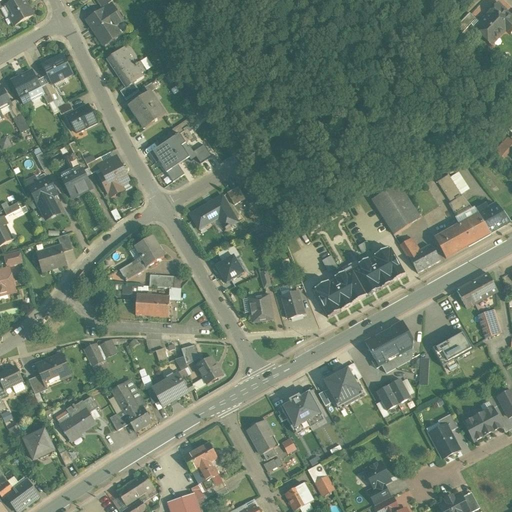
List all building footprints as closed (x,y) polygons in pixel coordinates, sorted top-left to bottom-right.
[(24,0),(17,0),(4,7),(15,27),(33,16),(24,0)] [(111,0),(95,0),(101,9),(112,1),(111,0)] [(483,37),(507,14),(504,11),(504,10),(499,5),(498,5),(489,14),(490,15),(485,20),(475,29),(483,37)] [(111,6),(87,22),(103,46),(120,35),(115,27),(122,22),(111,6)] [(476,20),(470,14),(459,25),(455,29),(461,35),(476,20)] [(507,14),(483,37),(489,43),(495,37),(497,39),(506,30),(509,33),(511,30),(511,18),(510,17),(507,14)] [(136,65),(124,48),(106,60),(111,67),(112,67),(117,74),(117,75),(126,88),(134,83),(132,81),(146,71),(141,62),(136,65)] [(63,56),(55,60),(55,61),(43,67),(43,66),(42,66),(52,85),(53,85),(51,82),(63,76),(64,79),(73,74),(63,56)] [(31,73),(19,79),(19,78),(12,82),(20,97),(25,106),(32,102),(32,103),(32,102),(28,94),(39,88),(40,89),(40,88),(32,72),(31,72),(31,73)] [(126,88),(120,92),(126,101),(139,93),(139,92),(134,83),(126,88)] [(139,92),(139,93),(142,98),(149,93),(150,94),(156,90),(152,84),(139,92)] [(52,85),(47,88),(54,102),(60,99),(53,85),(52,85)] [(0,112),(1,112),(0,110),(0,108),(10,104),(1,87),(0,87),(0,112)] [(39,88),(28,94),(32,102),(43,96),(40,91),(41,91),(40,89),(39,88)] [(54,102),(47,88),(41,91),(40,91),(43,96),(48,105),(54,102)] [(142,98),(130,106),(145,129),(165,116),(150,94),(149,93),(142,98)] [(16,104),(9,107),(16,119),(23,115),(15,101),(16,104)] [(69,102),(57,109),(61,116),(73,110),(69,102)] [(89,106),(68,116),(77,134),(85,130),(85,129),(97,123),(89,106)] [(175,138),(154,152),(160,160),(159,161),(166,172),(181,163),(181,164),(189,158),(191,162),(196,158),(193,153),(194,153),(190,147),(184,151),(181,146),(178,148),(173,140),(176,138),(175,138)] [(194,153),(193,153),(196,158),(200,165),(212,157),(204,146),(194,153)] [(509,153),(501,146),(496,152),(503,159),(509,153)] [(80,153),(68,160),(72,168),(79,165),(82,170),(88,168),(87,166),(80,153)] [(50,168),(42,154),(36,157),(43,172),(50,168)] [(101,158),(87,166),(88,168),(92,175),(101,171),(99,167),(104,165),(101,158)] [(116,168),(112,160),(104,165),(99,167),(101,171),(103,175),(99,177),(108,194),(130,183),(120,166),(116,168)] [(79,165),(72,168),(75,175),(64,180),(62,177),(61,178),(72,199),(92,189),(82,170),(79,165)] [(466,170),(451,179),(456,187),(471,178),(466,170)] [(451,179),(448,176),(437,183),(451,204),(462,197),(456,187),(451,179)] [(48,179),(39,184),(39,183),(29,188),(37,205),(52,198),(57,195),(48,178),(48,179)] [(420,219),(398,185),(372,201),(394,236),(420,219)] [(238,187),(227,194),(235,206),(245,199),(238,187)] [(480,196),(470,202),(475,210),(486,204),(480,196)] [(222,197),(191,216),(199,231),(220,218),(226,229),(222,231),(223,233),(231,228),(230,227),(238,223),(222,197)] [(451,204),(449,205),(461,225),(479,215),(475,210),(474,211),(462,197),(451,204)] [(52,198),(38,205),(45,220),(59,213),(52,198)] [(17,204),(4,211),(7,217),(20,210),(17,204)] [(498,213),(493,215),(486,204),(475,210),(479,215),(490,235),(505,226),(498,213)] [(461,225),(435,240),(446,259),(490,235),(479,215),(461,225)] [(4,218),(0,219),(0,248),(15,240),(11,242),(4,228),(7,226),(4,218)] [(68,235),(58,238),(61,247),(63,253),(73,250),(68,235)] [(152,238),(136,248),(136,249),(137,249),(143,258),(142,258),(143,259),(144,259),(149,266),(147,267),(147,268),(164,258),(152,238)] [(430,246),(420,252),(412,239),(400,246),(408,259),(409,258),(418,274),(441,262),(434,251),(430,246)] [(61,247),(45,252),(46,254),(38,257),(43,273),(66,265),(63,253),(61,247)] [(240,247),(213,260),(228,289),(255,276),(240,247)] [(391,248),(371,259),(386,286),(406,275),(391,248)] [(19,254),(5,257),(7,267),(22,263),(19,254)] [(371,259),(312,291),(327,318),(386,286),(371,259)] [(140,260),(120,271),(126,283),(146,271),(140,260)] [(10,270),(0,272),(0,293),(7,292),(10,294),(13,293),(15,290),(10,270)] [(267,272),(260,274),(264,289),(272,287),(267,272)] [(488,275),(469,285),(479,303),(498,293),(488,275)] [(175,278),(151,276),(150,288),(174,289),(175,278)] [(469,285),(457,292),(467,310),(479,303),(469,285)] [(298,292),(282,297),(289,320),(305,315),(298,292)] [(170,298),(137,296),(136,316),(169,319),(170,298)] [(269,296),(251,299),(254,312),(251,312),(253,323),(273,320),(269,296)] [(494,311),(484,315),(492,337),(497,335),(498,340),(503,338),(494,311)] [(402,323),(366,343),(379,368),(382,366),(386,375),(412,360),(413,343),(402,323)] [(464,331),(436,347),(445,363),(473,347),(464,331)] [(96,346),(85,351),(93,367),(104,362),(96,346)] [(195,346),(181,350),(184,358),(187,366),(199,360),(195,346)] [(164,349),(156,352),(160,366),(169,364),(164,349)] [(62,355),(47,362),(37,366),(41,376),(44,383),(59,376),(61,381),(71,377),(62,355)] [(212,358),(197,367),(208,386),(223,377),(222,377),(224,376),(220,369),(219,370),(212,358)] [(418,359),(418,386),(426,386),(426,359),(418,359)] [(16,368),(0,375),(0,380),(5,391),(23,382),(16,368)] [(349,368),(323,382),(338,409),(364,395),(349,368)] [(178,374),(165,381),(166,383),(153,390),(163,408),(189,394),(178,374)] [(41,376),(29,381),(35,396),(39,394),(48,391),(44,383),(41,376)] [(388,387),(399,406),(411,399),(401,380),(388,387)] [(144,403),(132,382),(125,386),(113,394),(123,411),(126,416),(131,425),(136,433),(152,423),(143,408),(144,403)] [(388,387),(376,393),(387,412),(399,406),(388,387)] [(309,392),(280,408),(294,432),(323,417),(309,392)] [(511,393),(511,392),(498,399),(509,419),(511,417),(511,393)] [(98,408),(91,398),(84,403),(83,402),(75,407),(74,406),(67,411),(69,415),(58,422),(61,426),(86,410),(94,421),(98,419),(99,416),(95,411),(98,408)] [(483,414),(482,413),(482,412),(481,412),(480,411),(478,411),(476,411),(475,412),(474,413),(474,414),(473,415),(473,416),(473,417),(473,419),(464,424),(466,428),(465,428),(471,440),(472,439),(474,443),(484,438),(493,433),(502,428),(493,409),(483,414)] [(61,426),(60,427),(66,437),(67,437),(70,441),(81,434),(81,435),(96,425),(94,421),(86,410),(61,426)] [(117,415),(110,419),(117,432),(124,428),(119,419),(117,415)] [(459,429),(451,415),(438,422),(441,429),(447,426),(450,433),(459,429)] [(126,416),(119,419),(124,428),(131,425),(126,416)] [(265,422),(248,431),(262,456),(263,455),(273,449),(265,433),(269,431),(265,422)] [(450,433),(447,426),(441,429),(429,435),(442,460),(460,451),(450,433)] [(45,431),(24,441),(34,461),(39,459),(40,460),(44,459),(50,456),(49,454),(54,452),(45,431)] [(291,441),(286,444),(290,452),(296,449),(291,441)] [(218,460),(210,444),(196,451),(216,487),(223,483),(215,468),(213,469),(210,464),(218,460)] [(273,449),(263,455),(267,462),(277,456),(274,449),(273,449)] [(196,451),(183,458),(192,474),(200,470),(203,475),(201,476),(204,483),(205,483),(198,486),(202,494),(212,488),(216,487),(196,451)] [(74,464),(66,452),(60,455),(66,468),(74,464)] [(279,459),(274,462),(278,468),(282,465),(279,459)] [(274,461),(264,466),(268,473),(278,468),(274,462),(274,461)] [(390,482),(381,463),(365,472),(374,490),(374,491),(384,486),(390,482)] [(145,475),(117,493),(126,507),(127,506),(126,506),(144,495),(146,497),(153,492),(152,490),(154,488),(145,475)] [(27,481),(14,491),(8,482),(0,487),(0,496),(3,500),(6,498),(16,511),(20,511),(40,498),(27,481)] [(202,494),(198,486),(205,483),(204,483),(191,490),(195,497),(196,497),(197,501),(203,498),(204,497),(202,494)] [(216,487),(212,488),(215,494),(226,488),(223,483),(216,487)] [(304,485),(285,495),(294,511),(296,511),(313,503),(304,485)] [(320,488),(318,489),(323,497),(328,494),(323,486),(320,488)] [(384,486),(374,491),(374,490),(368,493),(375,507),(376,507),(391,499),(384,486)] [(212,488),(202,494),(204,497),(203,498),(204,500),(215,494),(212,488)] [(471,494),(462,499),(469,511),(475,511),(480,509),(471,494)] [(460,495),(439,506),(441,511),(469,511),(462,499),(460,495)] [(195,497),(169,506),(171,511),(200,511),(197,501),(196,497),(195,497)] [(391,499),(376,507),(376,508),(375,508),(377,511),(393,511),(395,511),(398,509),(393,499),(392,499),(391,498),(391,499)] [(141,501),(124,511),(142,511),(147,509),(141,501)]
